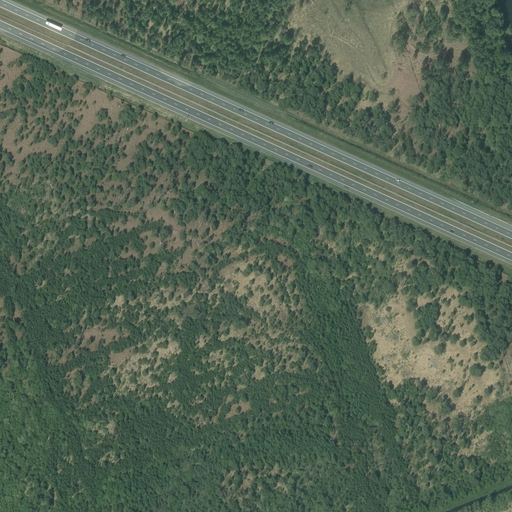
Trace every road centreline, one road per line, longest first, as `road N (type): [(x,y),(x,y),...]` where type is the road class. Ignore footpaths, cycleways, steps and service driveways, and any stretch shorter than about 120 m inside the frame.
road 1 (motorway): [(511,233),(0,1)]
road 2 (motorway): [(0,23),(511,255)]
